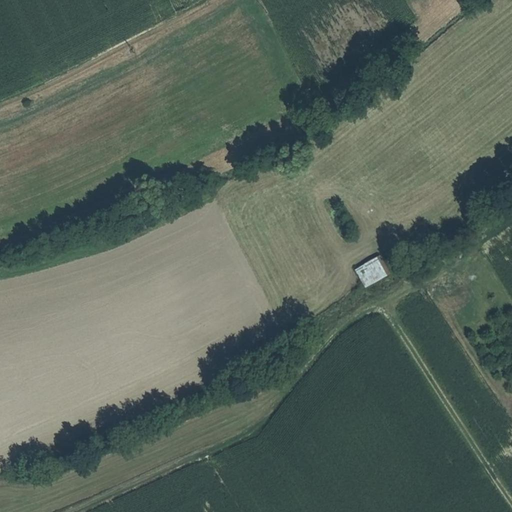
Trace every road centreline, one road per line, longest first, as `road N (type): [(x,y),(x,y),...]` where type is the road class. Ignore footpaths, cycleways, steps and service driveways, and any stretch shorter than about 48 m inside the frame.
road 1 (track): [(511,506),(377,306),(335,332),(251,431),(74,511)]
road 2 (track): [(214,0),(0,111)]
